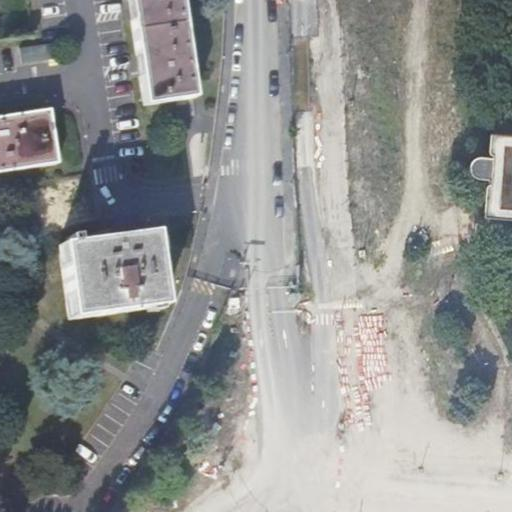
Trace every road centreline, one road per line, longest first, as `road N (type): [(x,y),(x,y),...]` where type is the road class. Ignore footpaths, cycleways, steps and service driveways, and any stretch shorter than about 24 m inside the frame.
road 1 (residential): [(258,191),(214,247),(154,395),(82,501)]
road 2 (residential): [(0,85),(58,76),(76,86),(109,197),(258,191)]
road 3 (unknown): [(270,287),(305,511)]
road 4 (unknown): [(511,502),(303,487)]
road 5 (residential): [(258,191),(252,0)]
